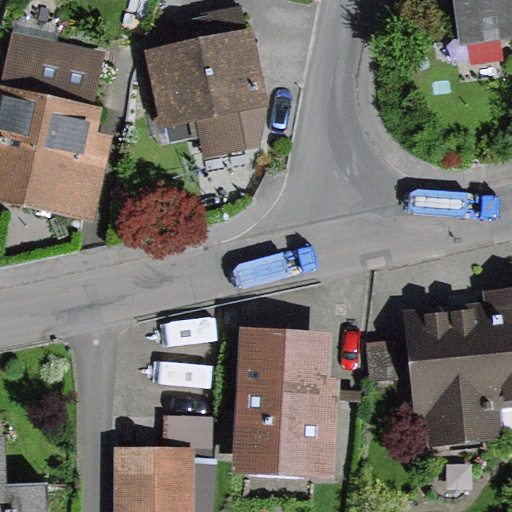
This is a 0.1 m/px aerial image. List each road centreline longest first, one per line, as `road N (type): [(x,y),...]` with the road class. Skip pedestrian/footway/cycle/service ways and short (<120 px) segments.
road 1 (residential): [(357,244),(0,317)]
road 2 (residential): [(352,0),(336,136),(357,244)]
road 3 (residential): [(511,210),(357,244)]
